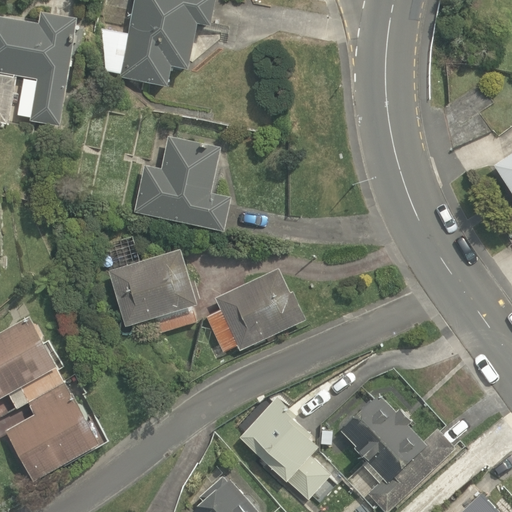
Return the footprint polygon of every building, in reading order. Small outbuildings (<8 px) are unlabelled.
[(213,26),(218,0),(136,0),(130,34),(103,29),(106,72),(122,75),(121,77),(170,87),(174,66),(190,69),(200,23),(213,26)] [(41,23),(0,15),(0,72),(39,79),(39,81),(25,79),(19,115),(33,118),(32,121),(62,126),(81,17),(43,11),(41,23)] [(215,192),(225,146),(170,135),(163,168),(146,165),(136,212),(228,231),(235,196),(215,192)] [(511,193),(511,152),(493,165),(511,193)] [(184,247),(111,270),(128,327),(155,319),(160,334),(199,321),(194,306),(201,304),(200,300),(202,299),(196,280),(194,281),(184,247)] [(241,351),(310,319),(295,291),(292,292),(281,268),(217,298),(222,309),(208,316),(225,352),(238,345),(241,351)] [(36,478),(100,442),(58,368),(60,367),(31,315),(0,333),(0,399),(10,394),(19,410),(31,403),(37,415),(9,431),(36,478)] [(375,397),(341,429),(390,482),(371,500),(382,511),(399,511),(465,453),(443,429),(422,448),(375,397)] [(239,440),(307,500),(331,473),(313,457),(324,444),(274,400),(239,440)] [(205,501),(191,511),(261,511),(232,479),(229,481),(225,476),(201,496),(205,501)] [(477,511),(463,497),(447,511),(477,511)]
